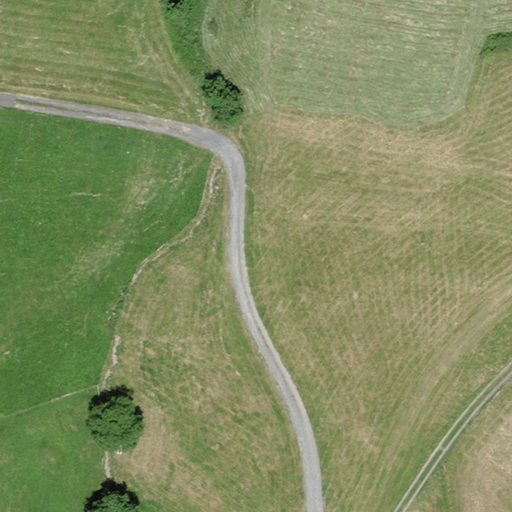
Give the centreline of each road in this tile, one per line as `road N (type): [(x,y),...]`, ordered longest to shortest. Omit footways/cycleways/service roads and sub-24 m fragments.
road 1 (track): [(0,98),(198,134),(221,148),(234,172),(243,298),(303,429),(312,511)]
road 2 (track): [(511,373),(455,427),(395,511)]
